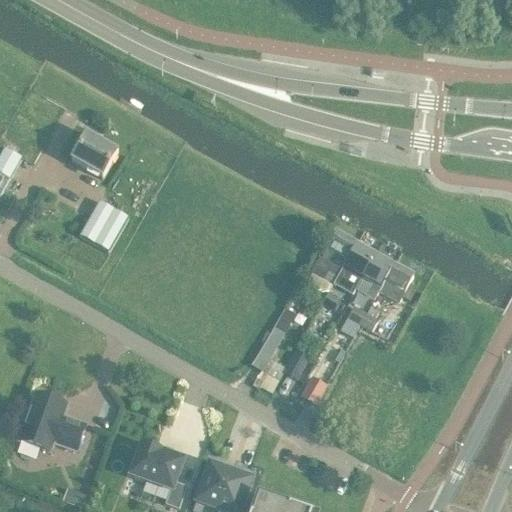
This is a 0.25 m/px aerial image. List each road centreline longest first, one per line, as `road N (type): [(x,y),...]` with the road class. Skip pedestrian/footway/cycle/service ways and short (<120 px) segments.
road 1 (residential): [(384,486),(0,266)]
road 2 (secondary): [(240,87),(291,112),(360,128),(511,148)]
road 3 (secondary): [(511,110),(240,87)]
road 4 (secondary): [(240,87),(59,0)]
road 5 (secondary): [(511,363),(436,510)]
